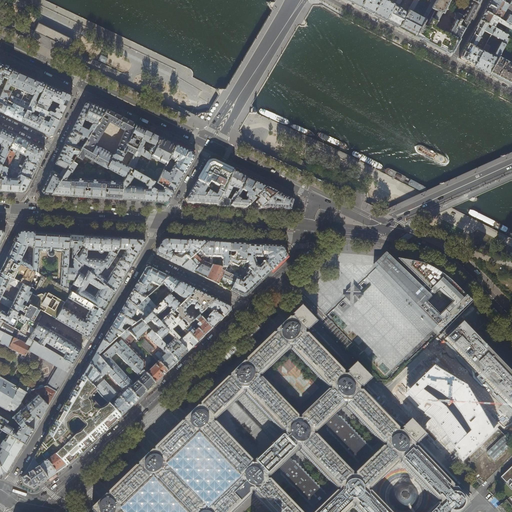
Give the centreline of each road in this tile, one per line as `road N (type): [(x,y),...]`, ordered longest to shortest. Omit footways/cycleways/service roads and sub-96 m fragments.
road 1 (tertiary): [(247,308),(71,478)]
road 2 (tertiary): [(208,146),(296,0)]
road 3 (residential): [(91,345),(6,492)]
road 4 (primary): [(380,226),(511,167)]
road 5 (primary): [(23,208),(165,219)]
road 6 (primary): [(165,219),(305,230)]
road 7 (primary): [(208,146),(85,84)]
road 8 (residential): [(330,0),(451,62)]
road 9 (primary): [(511,326),(454,267),(422,248)]
